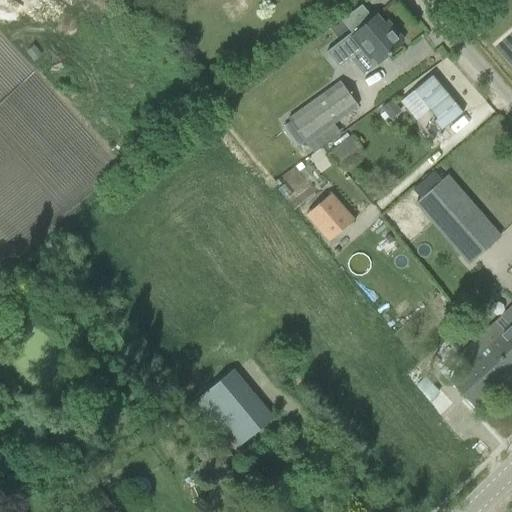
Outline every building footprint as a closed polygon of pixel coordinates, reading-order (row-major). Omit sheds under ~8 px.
[(337,68),(362,49),(376,66),(400,45),(399,44),(402,42),(393,31),(390,33),(375,15),(353,33),(352,32),(325,52),(337,68)] [(431,76),(412,92),(435,120),(432,122),(440,132),(462,113),(431,76)] [(279,129),(284,137),(295,129),(304,143),(357,106),(340,81),(287,118),(290,122),(279,129)] [(390,102),(382,109),(389,117),(397,110),(390,102)] [(415,203),(468,264),(483,251),(498,238),(446,177),(431,190),(415,203)] [(329,195),(316,206),(338,233),(352,221),(329,195)] [(456,308),(444,295),(411,325),(429,345),(437,338),(431,331),(456,308)] [(450,383),(473,408),(511,371),(511,326),(503,334),(496,327),(481,342),(482,343),(462,362),(467,368),(450,383)] [(192,403),(220,435),(232,451),(273,418),(260,403),(232,370),(192,403)] [(423,377),(411,389),(429,407),(441,396),(423,377)]
